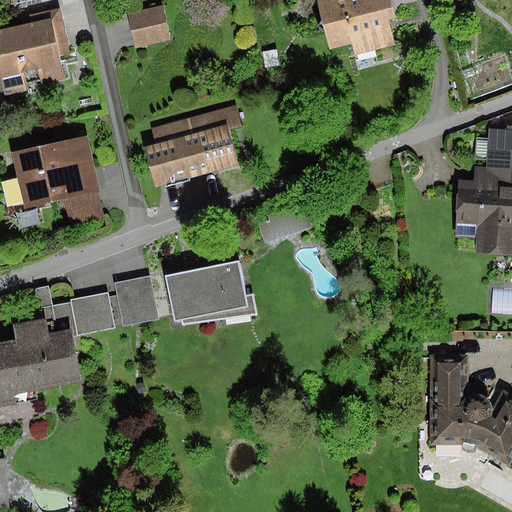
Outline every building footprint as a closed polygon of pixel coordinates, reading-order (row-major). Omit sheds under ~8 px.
[(315,0),(328,49),(351,43),(354,54),(390,45),(384,20),(394,18),(388,0),(315,0)] [(29,25),(0,31),(0,67),(2,75),(22,70),(26,86),(64,77),(59,58),(72,55),(60,6),(26,14),(29,25)] [(160,6),(125,15),(134,50),(169,41),(160,6)] [(160,142),(149,145),(160,184),(235,162),(227,135),(244,130),(237,106),(156,129),(160,142)] [(487,129),(485,167),(511,169),(510,183),(511,182),(511,127),(505,127),(505,130),(487,129)] [(87,137),(14,151),(24,207),(62,200),(97,193),(87,137)] [(472,184),(460,183),(456,235),(475,237),(474,253),(511,255),(511,182),(510,183),(511,169),(485,167),(473,166),(472,184)] [(97,193),(62,200),(68,226),(103,220),(97,193)] [(303,204),(257,220),(266,244),(311,228),(303,204)] [(235,261),(164,274),(173,321),(182,319),(183,324),(256,315),(251,295),(243,297),(235,261)] [(153,277),(116,283),(124,328),(161,321),(153,277)] [(35,290),(40,320),(47,319),(50,334),(70,331),(71,336),(77,335),(71,303),(51,306),(48,287),(35,290)] [(107,294),(70,301),(71,303),(77,335),(113,328),(107,294)] [(16,342),(0,344),(0,403),(12,401),(11,394),(79,383),(71,336),(70,331),(50,334),(47,319),(40,320),(13,324),(16,342)] [(466,355),(432,353),(430,445),(460,446),(460,441),(477,446),(476,451),(507,466),(511,457),(511,397),(506,395),(492,420),(489,418),(490,412),(490,408),(489,403),(487,400),(485,398),(482,396),(478,394),(474,394),(470,394),(465,396),(466,355)]
